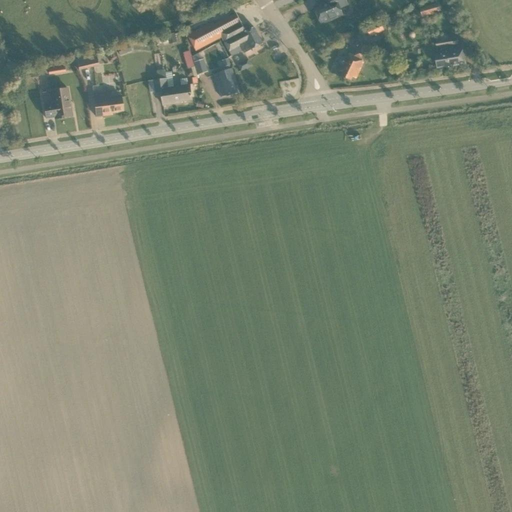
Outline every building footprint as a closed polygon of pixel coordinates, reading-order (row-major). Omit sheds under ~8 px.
[(339,8),(348,4),(345,0),(327,0),(328,2),(314,8),(318,17),(317,19),(318,22),(320,23),(321,24),(342,15),(339,8)] [(437,3),(420,8),(422,18),(440,13),(437,3)] [(246,31),(237,14),(215,25),(214,22),(188,35),(196,51),(222,37),(229,51),(241,45),(245,53),(252,49),(253,49),(263,44),(254,27),(246,31)] [(384,30),(380,22),(359,32),(360,34),(368,30),(371,37),(384,30)] [(178,42),(175,33),(167,35),(170,44),(178,42)] [(433,37),(435,47),(459,44),(457,34),(433,37)] [(349,53),(346,58),(344,57),(342,58),(340,60),(340,62),(341,64),(343,66),(340,71),(343,72),(341,76),(351,80),(353,77),(357,78),(371,47),(361,42),(355,56),(349,53)] [(448,66),(449,67),(466,64),(463,47),(451,49),(451,51),(446,51),(446,53),(435,54),(437,68),(448,66)] [(99,65),(96,53),(76,58),(79,70),(99,65)] [(109,55),(108,60),(111,62),(115,61),(116,57),(113,54),(109,55)] [(222,61),(225,67),(231,65),(229,58),(222,61)] [(209,71),(205,59),(194,62),(198,75),(209,71)] [(65,72),(65,66),(48,69),(49,74),(65,72)] [(26,70),(27,78),(44,75),(43,68),(26,70)] [(227,95),(228,96),(238,92),(234,81),(236,80),(232,69),(214,75),(221,97),(227,95)] [(190,85),(168,88),(167,78),(154,80),(156,92),(156,93),(162,93),(164,106),(181,103),(181,102),(192,100),(190,85)] [(54,117),(55,119),(72,116),(67,88),(50,91),(52,104),(44,105),(46,119),(54,117)] [(121,96),(112,97),(112,93),(93,95),(96,117),(111,115),(111,113),(123,112),(121,96)]
